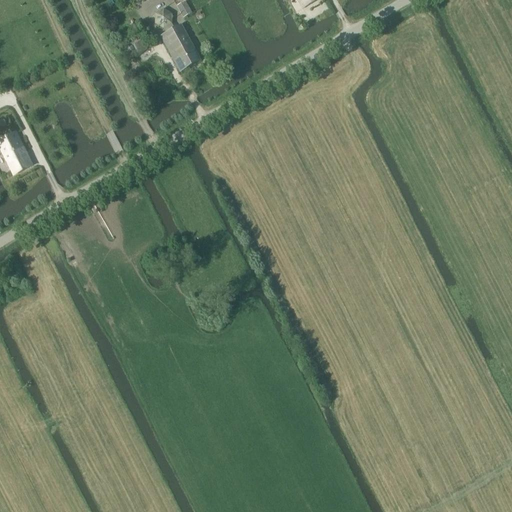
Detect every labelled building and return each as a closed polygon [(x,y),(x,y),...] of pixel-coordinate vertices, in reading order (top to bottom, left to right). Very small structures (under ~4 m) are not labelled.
[(296,0),(302,9),(317,0),(296,0)] [(183,19),(191,14),(185,2),(177,7),(183,19)] [(171,25),(171,15),(163,10),(155,15),(154,24),(163,29),(171,25)] [(179,73),(200,62),(180,26),(160,37),(179,73)] [(0,150),(13,176),(32,167),(15,133),(0,140),(0,150)]
